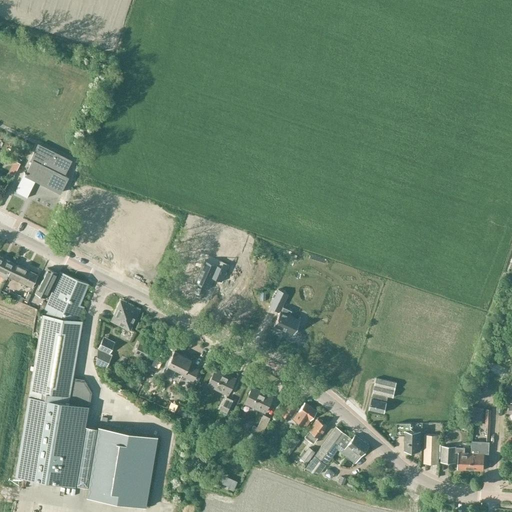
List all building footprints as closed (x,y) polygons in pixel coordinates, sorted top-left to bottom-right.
[(63,177),(72,160),(38,144),(29,160),(32,161),(26,173),(24,172),(14,193),(25,199),(33,185),(34,182),(59,194),(66,178),(63,177)] [(244,233),(239,255),(252,258),(258,236),(244,233)] [(0,276),(7,280),(9,275),(14,264),(0,256),(0,276)] [(214,266),(208,279),(220,284),(225,274),(235,278),(240,267),(218,256),(214,266)] [(37,275),(14,264),(9,275),(32,287),(37,275)] [(47,269),(43,278),(42,277),(35,293),(45,297),(56,273),(47,269)] [(28,395),(14,475),(74,486),(86,488),(85,497),(144,508),(157,438),(97,427),(97,429),(84,427),(86,417),(88,405),(87,405),(90,390),(82,378),(72,376),(82,321),(79,321),(85,307),(80,305),(89,284),(62,272),(43,314),(28,395)] [(14,293),(3,288),(2,292),(12,296),(14,293)] [(274,298),(279,301),(283,292),(278,289),(274,298)] [(130,331),(139,312),(121,303),(112,322),(130,331)] [(273,325),(293,334),(299,320),(289,315),(291,310),(283,307),(281,311),(279,311),(273,325)] [(102,342),(98,349),(109,355),(113,347),(102,342)] [(142,343),(137,354),(148,359),(153,348),(142,343)] [(193,381),(197,369),(188,364),(191,360),(174,351),(168,364),(187,374),(185,377),(193,381)] [(112,358),(102,354),(99,361),(109,365),(112,358)] [(504,372),(508,366),(498,359),(494,365),(504,372)] [(227,393),(235,378),(216,368),(208,383),(227,393)] [(396,382),(390,381),(376,378),(370,409),(385,412),(388,395),(393,396),(396,382)] [(265,411),(272,396),(252,387),(245,402),(265,411)] [(226,411),(232,399),(226,396),(220,408),(226,411)] [(305,402),(299,409),(297,408),(298,406),(289,400),(280,412),(288,419),(290,416),(304,427),(316,411),(305,402)] [(485,417),(487,403),(476,402),(475,416),(485,417)] [(263,429),(269,417),(264,414),(258,426),(254,424),(251,431),(260,435),(263,428),(263,429)] [(317,438),(327,426),(318,419),(309,431),(308,431),(304,437),(313,443),(317,438)] [(411,422),(397,422),(397,434),(406,434),(405,450),(420,450),(421,431),(415,431),(411,427),(411,422)] [(351,439),(347,436),(348,435),(336,427),(315,455),(326,463),(338,447),(355,461),(369,445),(355,434),(351,439)] [(300,439),(292,434),(284,444),(292,450),(300,439)] [(438,463),(439,435),(425,434),(424,462),(438,463)] [(483,469),(484,454),(489,454),(489,442),(472,441),(471,453),(470,469),(483,469)] [(307,462),(315,451),(310,446),(301,457),(307,462)] [(465,453),(465,452),(465,447),(455,447),(455,446),(441,446),(441,462),(455,463),(455,452),(458,453),(459,453),(458,468),(470,469),(471,453),(465,453)] [(313,456),(304,468),(317,473),(324,464),(313,456)] [(326,469),(323,473),(323,474),(328,478),(330,478),(333,474),(333,472),(328,469),(326,469)]
